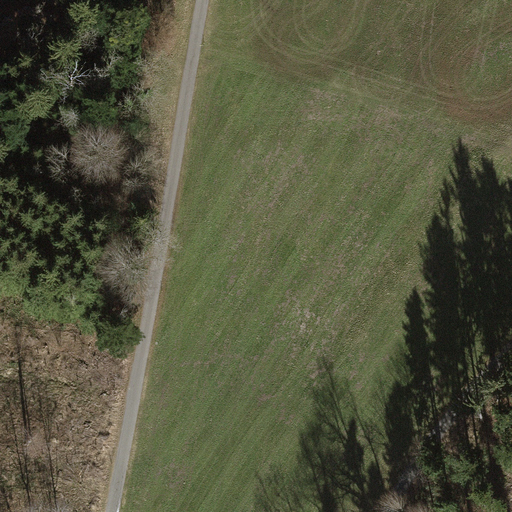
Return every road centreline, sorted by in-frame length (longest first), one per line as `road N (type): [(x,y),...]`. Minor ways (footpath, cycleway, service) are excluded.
road 1 (unclassified): [(112,511),(204,0)]
road 2 (unclassified): [(511,364),(413,472),(393,511)]
